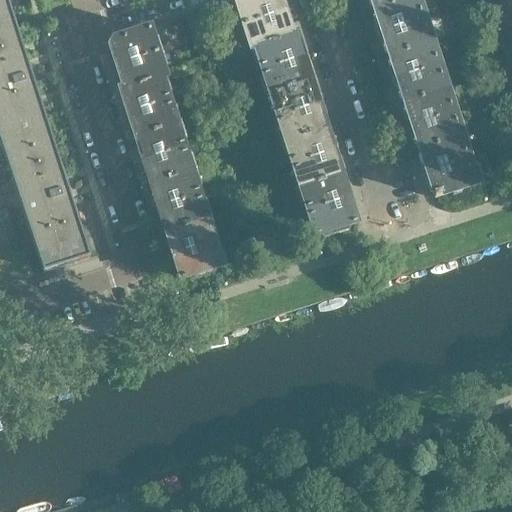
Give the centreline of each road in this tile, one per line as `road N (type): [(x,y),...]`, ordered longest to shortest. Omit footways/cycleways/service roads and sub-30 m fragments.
road 1 (residential): [(66,38),(139,266),(0,314)]
road 2 (residential): [(390,240),(313,0)]
road 3 (residential): [(182,0),(66,38)]
